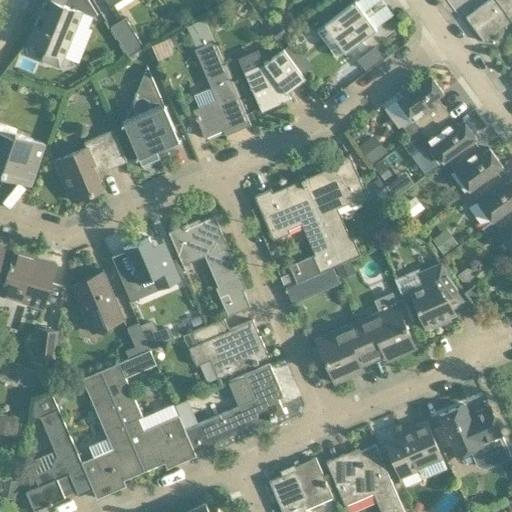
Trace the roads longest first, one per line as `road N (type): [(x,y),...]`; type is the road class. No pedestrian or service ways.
road 1 (residential): [(325,423),(220,174)]
road 2 (residential): [(220,174),(339,115),(439,35)]
road 3 (residential): [(0,213),(43,231),(85,231),(220,174)]
road 4 (residential): [(325,423),(477,359)]
road 5 (residential): [(113,511),(232,462)]
